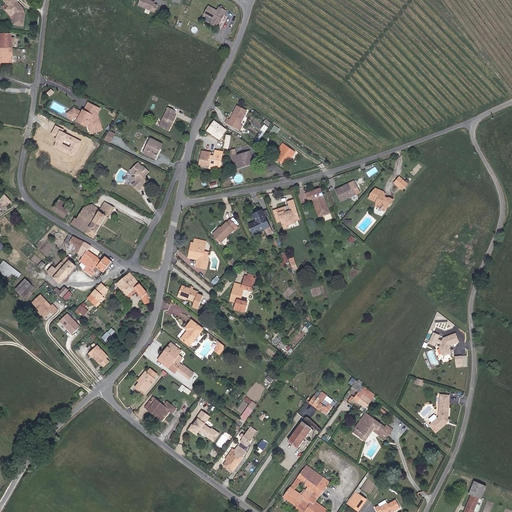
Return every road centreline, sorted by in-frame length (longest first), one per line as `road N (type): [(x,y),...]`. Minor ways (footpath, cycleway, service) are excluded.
road 1 (unclassified): [(428,511),(471,404),(473,300),(502,225),(499,183),(473,122)]
road 2 (residential): [(132,265),(56,218),(24,180),(48,0)]
road 3 (unclassified): [(473,122),(276,186),(177,202)]
road 4 (unclassified): [(104,389),(148,433),(254,511)]
road 5 (unclassified): [(0,510),(44,439),(104,389)]
road 6 (unclassified): [(194,130),(132,265)]
road 7 (unclassified): [(194,130),(246,8)]
road 8 (unclassified): [(104,389),(150,333),(165,278)]
